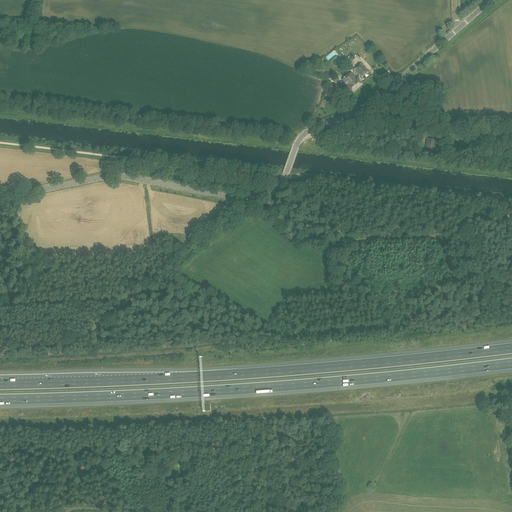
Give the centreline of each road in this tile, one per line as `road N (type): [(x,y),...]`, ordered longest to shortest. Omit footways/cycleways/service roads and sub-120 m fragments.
road 1 (motorway): [(0,399),(310,384),(511,363)]
road 2 (motorway): [(511,347),(249,373),(0,382)]
road 3 (tertiary): [(0,197),(111,175),(259,197),(281,182),(299,139),(335,118)]
road 4 (tertiary): [(335,118),(390,84),(490,0)]
road 5 (unclassified): [(511,123),(350,129),(335,118)]
road 6 (track): [(125,298),(249,199)]
